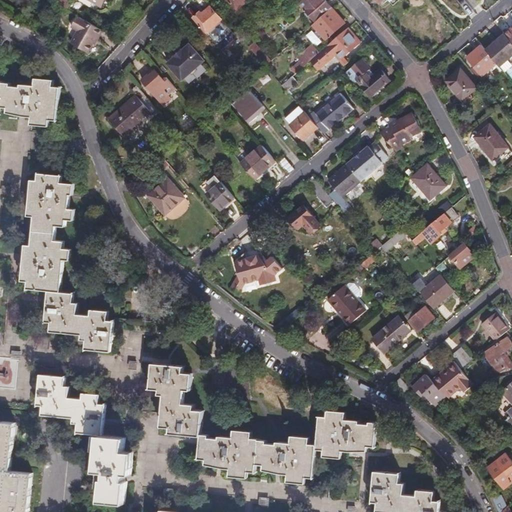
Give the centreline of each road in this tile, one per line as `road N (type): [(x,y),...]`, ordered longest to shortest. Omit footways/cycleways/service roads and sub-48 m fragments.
road 1 (residential): [(0,26),(44,54),(62,77),(116,212),(143,250),(258,341),(416,426),(480,511)]
road 2 (residential): [(197,261),(414,76)]
road 3 (residential): [(414,76),(460,159),(507,273)]
road 4 (residential): [(381,380),(507,273)]
road 5 (residential): [(55,511),(58,461),(41,458),(37,511)]
